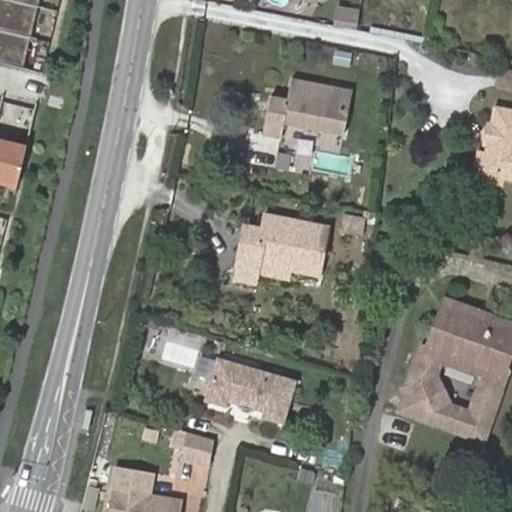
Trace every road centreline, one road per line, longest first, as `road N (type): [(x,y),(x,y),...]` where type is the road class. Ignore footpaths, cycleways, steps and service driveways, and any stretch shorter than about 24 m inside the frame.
road 1 (secondary): [(26,511),(69,364),(142,0)]
road 2 (unknown): [(168,0),(399,44),(455,77),(467,114)]
